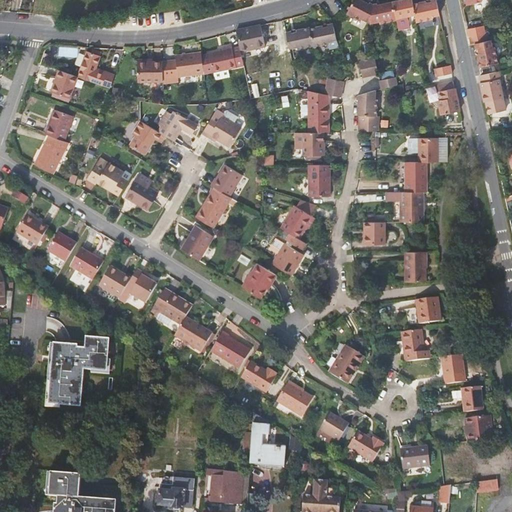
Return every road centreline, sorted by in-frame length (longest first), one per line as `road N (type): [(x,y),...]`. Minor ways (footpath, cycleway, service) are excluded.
road 1 (residential): [(374,81),(356,85),(351,100),(355,159),(334,261),(336,299),(286,327),(265,324),(0,162)]
road 2 (residential): [(449,0),(511,285)]
road 3 (tertiary): [(302,0),(178,33),(35,32)]
